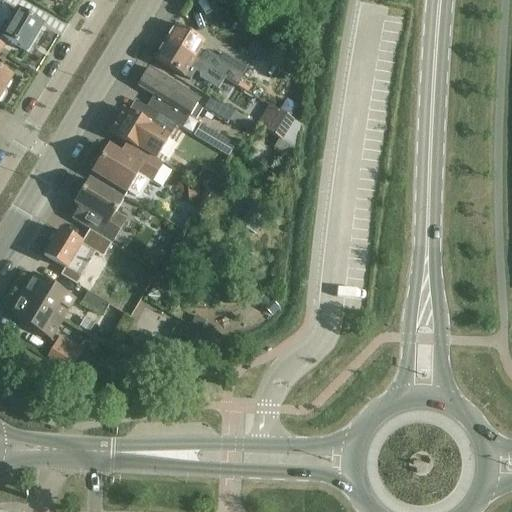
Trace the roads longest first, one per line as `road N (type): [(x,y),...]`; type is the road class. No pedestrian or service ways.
road 1 (residential): [(0,248),(155,0)]
road 2 (secondary): [(427,250),(442,0)]
road 3 (tertiary): [(354,441),(161,445),(112,454)]
road 4 (tertiary): [(112,454),(160,465),(353,478)]
road 5 (residential): [(110,0),(0,179)]
road 6 (secondary): [(442,399),(441,319),(427,250)]
road 7 (secondary): [(427,250),(402,397)]
